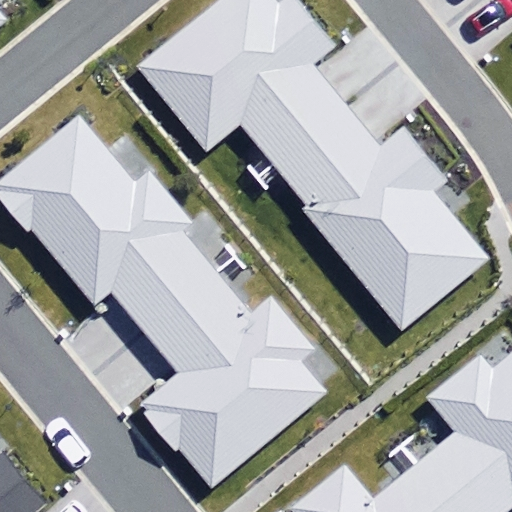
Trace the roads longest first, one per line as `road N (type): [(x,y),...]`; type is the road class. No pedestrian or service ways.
road 1 (residential): [(158,511),(0,320)]
road 2 (residential): [(385,0),(477,105),(511,161)]
road 3 (residential): [(118,0),(0,94)]
